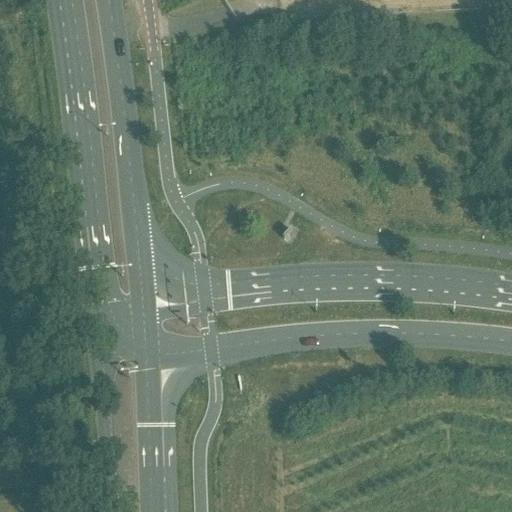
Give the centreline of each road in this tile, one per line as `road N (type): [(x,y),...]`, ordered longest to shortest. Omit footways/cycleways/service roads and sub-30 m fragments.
road 1 (secondary): [(511,292),(368,284),(145,298)]
road 2 (secondary): [(148,360),(318,340),(427,338),(511,349)]
road 3 (primary): [(60,0),(94,305)]
road 4 (primary): [(145,298),(107,0)]
road 5 (primary): [(156,511),(148,360)]
road 6 (primary): [(99,366),(112,511)]
